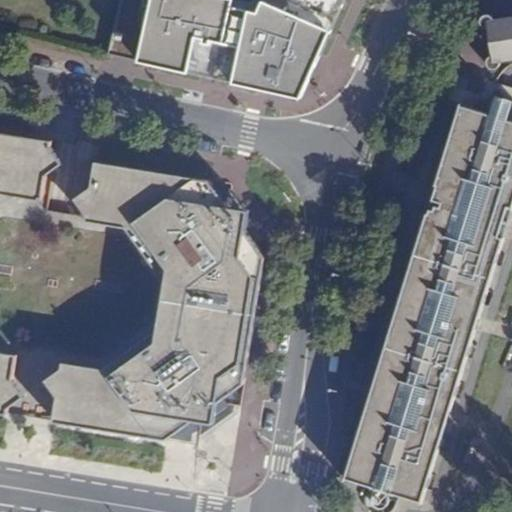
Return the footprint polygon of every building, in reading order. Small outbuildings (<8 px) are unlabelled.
[(154,0),(121,0),(109,54),(141,61),(154,0)] [(222,0),(154,0),(141,61),(206,75),(235,82),(303,97),(346,0),(258,0),(251,16),(250,15),(248,23),(219,17),(222,0)] [(490,28),(494,20),(492,15),(489,14),(486,14),(483,16),(481,20),(481,24),(482,26),(485,27),(487,28),(490,28)] [(501,64),(501,60),(499,58),(494,55),(490,55),(487,60),(487,64),(489,67),(492,69),(495,69),(498,68),(501,64)] [(428,213),(346,478),(347,479),(347,477),(422,500),(422,503),(423,503),(506,236),(511,215),(511,119),(463,104),(465,101),(464,101),(437,184),(439,184),(432,208),(430,214),(428,213)] [(0,411),(8,413),(18,354),(0,350),(0,196),(4,193),(43,199),(53,140),(0,131),(0,411)] [(218,403),(245,383),(266,257),(247,230),(240,229),(238,226),(242,223),(235,212),(230,216),(228,213),(230,206),(210,179),(97,161),(87,220),(127,227),(167,282),(159,328),(104,368),(64,362),(55,421),(168,439),(195,419),(195,413),(198,411),(201,415),(212,408),(209,403),(211,402),(218,403)] [(240,229),(247,230),(248,220),(250,210),(249,209),(240,208),(230,206),(228,213),(230,216),(235,212),(242,223),(238,226),(240,229)] [(217,413),(218,403),(211,402),(209,403),(212,408),(201,415),(198,411),(195,413),(195,419),(205,422),(215,423),(217,413)]
